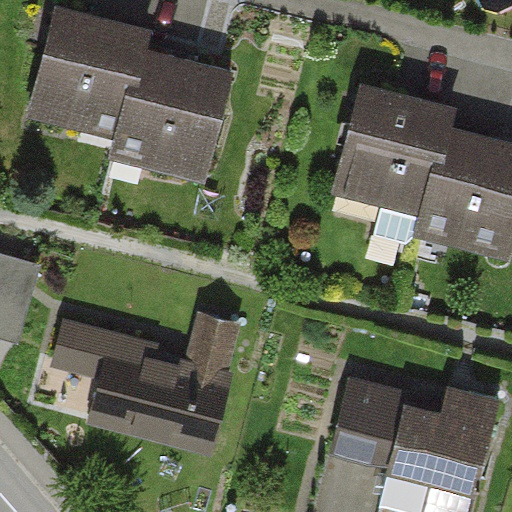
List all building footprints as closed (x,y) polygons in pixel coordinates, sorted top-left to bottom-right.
[(150,30),(58,6),(31,110),(120,133),(116,152),(205,175),(232,72),(145,49),(150,30)] [(454,109),(363,86),(337,186),(385,198),(376,234),(408,242),(420,231),(509,253),(511,243),(511,143),(449,127),(454,109)] [(0,334),(17,340),(38,264),(0,252),(0,334)] [(189,359),(66,324),(56,359),(105,373),(94,412),(214,445),(233,379),(219,375),(234,322),(202,313),(189,359)] [(454,409),(351,381),(333,445),(393,461),(381,503),(413,511),(465,511),(497,398),(460,388),(454,409)]
